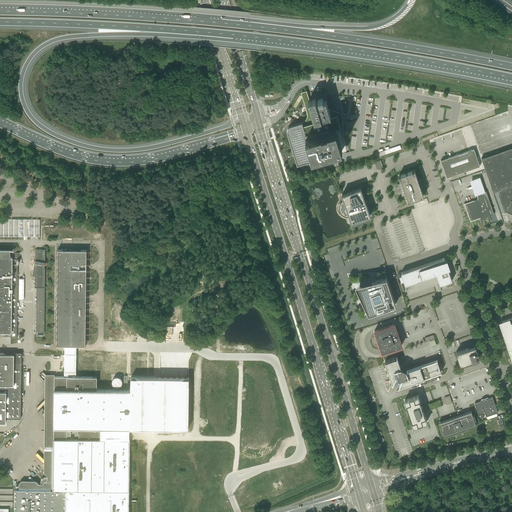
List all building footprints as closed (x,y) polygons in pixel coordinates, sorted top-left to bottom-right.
[(308,90),(303,92),(306,102),(312,100),(308,90)] [(288,130),(288,131),(288,132),(288,133),(293,150),(297,164),(302,163),(304,162),(304,163),(308,161),(310,164),(312,164),(312,161),(311,160),(321,157),(323,157),(344,151),(341,139),(337,128),(336,128),(334,121),(333,116),(331,117),(328,107),(326,100),(323,101),(324,98),(316,100),(316,99),(310,101),(308,101),(313,117),(314,122),(303,125),(302,123),(291,126),(290,126),(290,127),(289,127),(289,128),(288,129),(288,130)] [(342,112),(328,107),(331,117),(333,116),(334,121),(336,128),(337,128),(341,139),(342,112)] [(400,145),(377,153),(378,157),(402,149),(400,145)] [(507,211),(511,213),(511,147),(491,155),(481,158),(493,192),(498,191),(500,196),(499,197),(504,212),(507,211)] [(474,149),(441,160),(445,173),(450,171),(451,174),(454,175),(480,166),(474,149)] [(381,160),(375,162),(378,170),(383,168),(381,160)] [(398,183),(397,183),(399,187),(399,188),(400,192),(401,192),(402,197),(402,196),(404,195),(405,195),(408,202),(423,196),(420,186),(424,185),(423,184),(421,180),(422,180),(421,179),(418,181),(414,170),(399,176),(401,183),(398,184),(398,183)] [(464,203),(470,221),(481,218),(482,219),(483,219),(484,219),(486,219),(486,217),(494,214),(486,191),(485,191),(480,177),(472,180),(477,195),(477,194),(478,199),(464,203)] [(345,215),(346,215),(347,215),(349,215),(351,223),(370,216),(366,204),(369,203),(368,199),(365,200),(361,188),(342,194),(344,202),(343,203),(342,204),(341,205),(341,206),(341,207),(340,208),(341,209),(341,210),(341,211),(341,212),(342,212),(342,213),(343,213),(343,214),(344,214),(345,215)] [(0,236),(32,237),(39,237),(39,219),(0,218),(0,236)] [(0,335),(11,336),(17,336),(17,329),(18,264),(15,264),(12,264),(12,257),(11,257),(11,253),(10,249),(0,249),(0,335)] [(45,250),(36,249),(35,249),(35,262),(32,275),(35,276),(35,287),(37,287),(36,333),(44,333),(45,287),(45,268),(44,268),(45,265),(45,250)] [(86,345),(86,316),(87,251),(57,250),(56,345),(65,345),(76,345),(86,345)] [(402,275),(399,275),(401,281),(403,280),(405,285),(436,275),(438,282),(440,285),(443,284),(452,281),(448,269),(450,268),(447,259),(445,260),(444,258),(442,258),(401,273),(402,275)] [(386,278),(380,280),(356,286),(359,293),(369,314),(396,305),(386,278)] [(396,280),(394,280),(399,297),(402,296),(403,295),(398,279),(396,280)] [(511,317),(499,323),(511,360),(511,317)] [(394,324),(374,331),(382,353),(402,346),(394,324)] [(430,340),(432,346),(437,344),(434,335),(425,337),(426,341),(430,340)] [(76,345),(65,345),(65,376),(76,377),(76,345)] [(480,359),(478,353),(475,346),(468,349),(468,348),(456,353),(460,365),(480,359)] [(21,418),(21,404),(21,362),(21,353),(14,352),(14,354),(0,353),(0,422),(6,422),(6,419),(6,418),(21,418)] [(82,365),(95,365),(95,358),(83,357),(82,365)] [(397,357),(385,362),(393,384),(394,382),(395,386),(399,385),(398,387),(441,372),(441,370),(439,365),(437,360),(407,370),(406,370),(401,367),(400,367),(399,364),(397,357)] [(36,482),(35,481),(22,480),(19,483),(19,484),(19,490),(15,490),(14,511),(129,511),(129,491),(130,440),(130,428),(130,390),(97,389),(97,377),(76,377),(65,376),(54,376),(54,375),(45,375),(44,472),(45,473),(47,476),(47,478),(44,478),(41,480),(41,484),(39,484),(36,482)] [(130,377),(130,390),(130,428),(190,428),(190,377),(130,377)] [(418,396),(404,400),(413,426),(427,422),(423,410),(424,410),(423,407),(422,407),(418,396)] [(483,400),(475,403),(479,415),(485,413),(486,416),(487,418),(487,419),(497,416),(496,413),(498,412),(492,397),(487,399),(486,398),(483,399),(483,400)] [(466,415),(441,424),(444,434),(474,424),(470,412),(466,413),(466,415)] [(0,505),(12,505),(13,489),(0,488),(0,505)]
